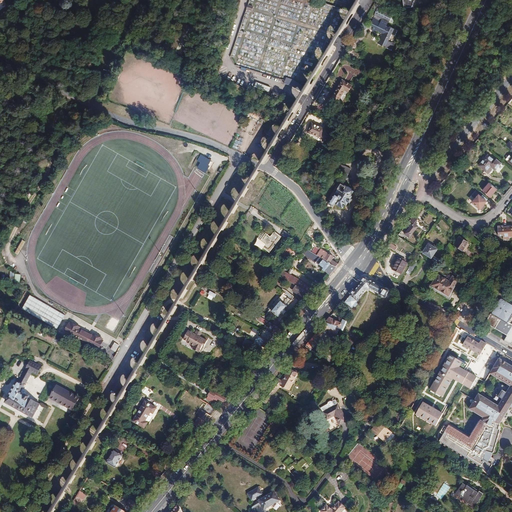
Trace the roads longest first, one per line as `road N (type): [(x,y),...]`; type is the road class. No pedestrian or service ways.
road 1 (residential): [(22,511),(239,156)]
road 2 (residential): [(239,156),(123,121),(0,55)]
road 3 (residential): [(211,437),(284,480),(304,502),(339,457),(345,428)]
road 4 (residential): [(266,169),(367,0)]
road 5 (primary): [(211,437),(305,325)]
road 6 (tertiary): [(421,179),(511,77)]
road 7 (residential): [(353,260),(295,189),(266,169)]
road 8 (track): [(86,104),(143,0)]
